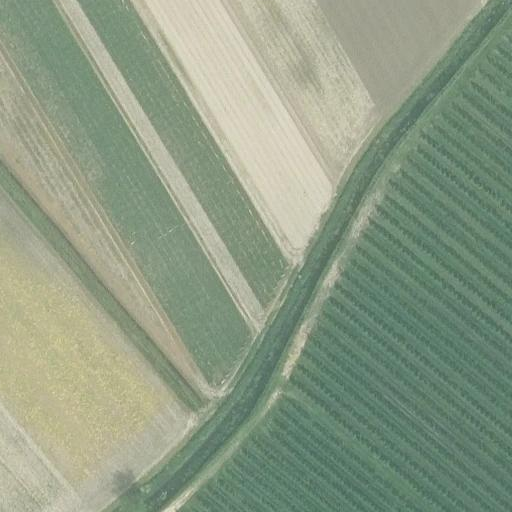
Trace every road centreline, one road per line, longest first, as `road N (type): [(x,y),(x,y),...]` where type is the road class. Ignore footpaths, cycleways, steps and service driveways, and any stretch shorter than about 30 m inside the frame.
road 1 (track): [(145,511),(211,452),(302,335),(357,212),(405,138),(511,9)]
road 2 (track): [(266,381),(420,511)]
